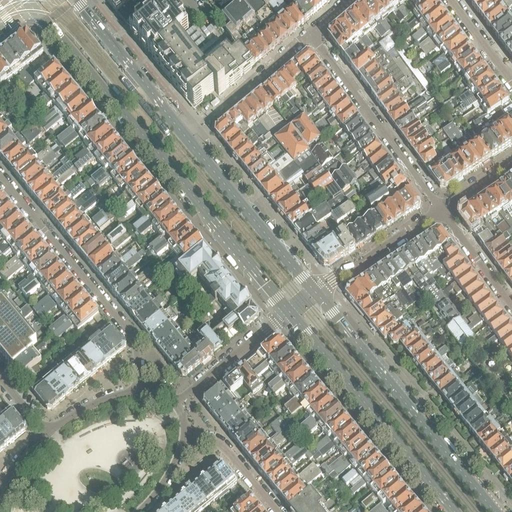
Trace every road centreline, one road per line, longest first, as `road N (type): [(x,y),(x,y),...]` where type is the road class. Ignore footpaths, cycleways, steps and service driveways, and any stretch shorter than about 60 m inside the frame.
road 1 (secondary): [(35,6),(285,313)]
road 2 (secondary): [(496,511),(315,290)]
road 3 (residential): [(0,176),(130,333),(144,388)]
road 4 (secondary): [(285,313),(450,511)]
road 5 (residential): [(312,33),(440,209)]
road 6 (secondary): [(315,290),(188,137)]
road 7 (secondary): [(188,137),(77,0)]
road 8 (residential): [(312,33),(188,137)]
road 9 (residential): [(315,290),(440,209)]
road 10 (residential): [(285,313),(179,402)]
road 11 (residential): [(276,511),(226,451),(184,426)]
road 12 (residential): [(440,209),(511,306)]
